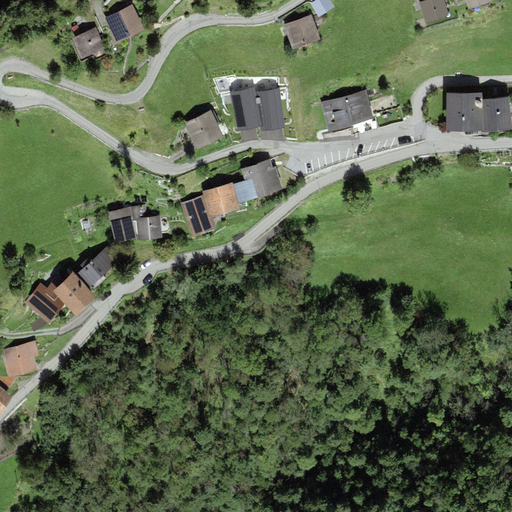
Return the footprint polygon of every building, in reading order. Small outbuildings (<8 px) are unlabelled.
[(319,18),(335,7),(329,0),(317,0),(310,5),(319,18)] [(444,0),(426,0),(419,2),(425,23),(449,15),(444,0)] [(465,0),(469,9),(492,2),(491,0),(465,0)] [(117,43),(145,30),(133,5),(105,18),(117,43)] [(312,15),(284,25),(293,50),(321,39),(312,15)] [(96,27),(71,38),(81,60),(106,49),(96,27)] [(262,126),(256,92),(254,87),(230,92),(237,131),(261,127),(262,126)] [(279,88),(256,92),(262,126),(261,127),(261,131),(284,128),(279,88)] [(367,90),(321,103),(330,134),(375,121),(367,90)] [(482,100),(481,92),(447,93),(446,131),(464,132),(484,130),(483,117),(482,100)] [(509,97),(482,100),(483,117),(510,114),(509,97)] [(223,137),(211,111),(184,123),(196,150),(223,137)] [(511,129),(510,114),(483,117),(484,130),(484,133),(511,130),(511,129)] [(270,160),(241,170),(245,181),(252,179),(258,198),(283,190),(275,167),(273,168),(270,160)] [(238,204),(258,198),(252,179),(245,181),(232,185),(238,204)] [(232,183),(202,192),(203,196),(180,204),(193,238),(216,228),(213,219),(240,210),(238,204),(232,185),(232,183)] [(132,207),(108,212),(115,245),(136,239),(137,241),(162,238),(160,216),(141,218),(140,206),(132,207)] [(78,274),(90,287),(119,259),(106,247),(91,262),(83,269),(78,274)] [(80,266),(83,269),(91,262),(88,259),(80,266)] [(96,298),(73,272),(56,288),(51,283),(47,288),(41,283),(25,303),(48,323),(64,304),(76,316),(96,298)] [(34,341),(0,350),(8,378),(38,370),(34,357),(39,356),(34,341)] [(0,387),(0,413),(12,396),(0,387)]
